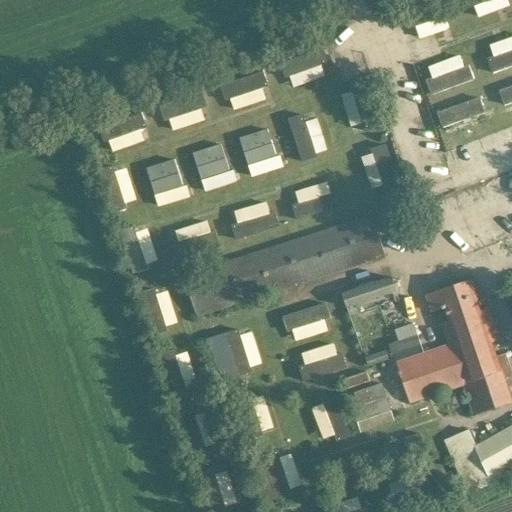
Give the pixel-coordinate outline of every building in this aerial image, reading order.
[(480,16),(511,5),(510,0),(490,0),(476,5),(480,16)] [(511,36),(491,44),(495,56),(490,58),(495,72),(511,65),(511,36)] [(287,61),(293,86),(328,77),(321,52),(287,61)] [(463,53),(426,67),(436,93),(473,79),(463,53)] [(224,85),(234,111),(269,98),(265,87),(271,85),(265,70),(224,85)] [(511,84),(501,89),(507,106),(511,103),(511,84)] [(356,90),(343,94),(351,125),(364,122),(356,90)] [(203,93),(163,103),(170,130),(210,120),(203,93)] [(439,109),(444,126),(488,113),(482,96),(439,109)] [(102,124),(111,152),(150,139),(141,111),(102,124)] [(306,113),(290,118),(302,159),(330,152),(320,118),(308,121),(306,113)] [(271,127),(240,137),(253,176),(284,166),(271,127)] [(193,153),(207,192),(238,181),(224,142),(193,153)] [(387,194),(403,190),(389,144),(362,152),(372,187),(384,184),(387,194)] [(159,206),(190,197),(179,157),(148,166),(159,206)] [(130,167),(118,170),(126,203),(138,200),(130,167)] [(330,180),(296,191),(300,204),(295,206),(299,218),(338,205),(330,180)] [(240,222),(272,213),(269,201),(236,210),(240,222)] [(248,233),(275,223),(272,213),(245,223),(248,233)] [(373,217),(354,223),(184,278),(197,316),(385,255),(373,217)] [(209,219),(177,230),(182,241),(213,230),(209,219)] [(149,224),(125,231),(136,268),(160,261),(149,224)] [(211,233),(185,240),(188,253),(215,246),(211,233)] [(347,307),(397,291),(393,277),(343,293),(347,307)] [(428,296),(433,311),(443,308),(443,309),(446,308),(450,321),(443,323),(451,345),(398,363),(411,402),(464,384),(475,415),(511,403),(504,380),(511,377),(511,372),(506,354),(496,357),(491,342),(498,340),(487,309),(481,312),(471,281),(428,296)] [(160,330),(181,322),(167,287),(147,295),(160,330)] [(295,341),(333,330),(326,303),(288,314),(295,341)] [(264,364),(254,330),(241,334),(240,329),(217,335),(229,375),(264,364)] [(310,378),(344,367),(335,341),(301,353),(310,378)] [(191,351),(179,353),(184,386),(196,385),(191,351)] [(386,351),(366,357),(369,366),(389,360),(386,351)] [(370,371),(348,377),(360,421),(393,412),(385,381),(373,384),(370,371)] [(338,395),(312,404),(326,445),(352,436),(338,395)] [(209,410),(196,414),(207,447),(220,442),(209,410)] [(511,427),(478,448),(470,430),(444,441),(468,496),(493,485),(508,476),(505,471),(511,466),(511,427)] [(291,489),(303,484),(293,452),(280,456),(291,489)] [(229,470),(216,474),(227,507),(240,503),(229,470)]
